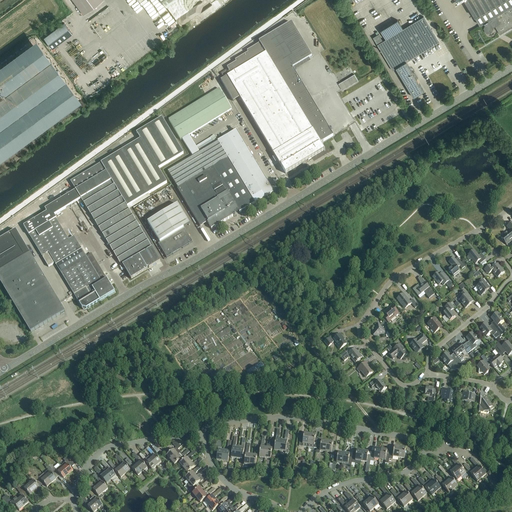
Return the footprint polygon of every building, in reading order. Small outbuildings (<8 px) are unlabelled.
[(72,0),(83,15),(102,0),(72,0)] [(511,0),(456,0),(458,2),(461,0),(464,0),(474,16),(475,16),(480,25),(483,23),(485,26),(484,27),(483,29),(486,33),(491,33),(493,28),(495,27),(500,34),(511,27),(511,0)] [(176,19),(193,8),(189,2),(181,7),(178,3),(176,4),(175,2),(167,7),(176,19)] [(439,43),(423,17),(403,29),(398,20),(380,31),(386,40),(377,45),(380,50),(380,51),(381,50),(393,70),(396,68),(414,97),(424,91),(407,62),(439,43)] [(64,23),(43,38),(52,49),(72,34),(64,23)] [(274,154),(273,154),(281,167),(286,174),(302,164),(303,166),(307,166),(307,161),(324,150),(322,147),(323,142),(333,136),(292,68),(308,59),(309,60),(313,57),(309,51),(309,52),(291,23),(259,42),(260,44),(247,52),(248,53),(235,61),(236,63),(227,68),(228,70),(221,74),(224,79),(227,77),(270,148),(269,148),(271,152),(272,151),(274,154)] [(0,160),(81,100),(37,40),(0,67),(0,160)] [(338,84),(342,90),(358,81),(354,75),(338,84)] [(193,156),(168,171),(178,189),(200,227),(207,222),(211,229),(233,216),(235,217),(236,214),(235,213),(239,211),(240,213),(261,200),(274,192),(236,130),(218,141),(199,152),(189,136),(232,109),(220,89),(169,120),(181,140),(182,140),(193,156)] [(75,191),(71,193),(77,202),(81,199),(81,200),(121,266),(119,267),(121,270),(123,270),(125,269),(131,279),(160,262),(139,226),(137,224),(134,218),(135,217),(131,210),(130,211),(127,207),(167,183),(158,169),(182,153),(162,118),(136,133),(140,140),(70,182),(75,190),(75,191)] [(77,202),(71,193),(45,209),(47,212),(23,226),(29,235),(42,256),(43,256),(44,257),(43,257),(48,267),(54,264),(48,254),(47,255),(46,254),(48,252),(82,309),(83,308),(86,309),(115,292),(107,279),(91,254),(86,257),(74,237),(69,240),(56,219),(54,215),(77,202)] [(148,223),(160,243),(158,244),(167,258),(192,243),(184,229),(190,225),(178,205),(148,223)] [(511,222),(507,227),(510,231),(501,238),(507,245),(511,240),(511,222)] [(39,282),(45,279),(16,230),(0,239),(0,281),(31,332),(65,312),(48,283),(42,287),(39,282)] [(467,259),(469,261),(470,261),(472,260),(475,264),(478,262),(480,264),(486,260),(481,254),(478,256),(474,251),(469,256),(467,257),(467,259)] [(448,270),(453,277),(460,271),(458,268),(460,267),(462,269),(465,267),(461,263),(459,264),(454,258),(448,262),(452,267),(448,270)] [(488,275),(493,271),(498,278),(504,273),(498,265),(493,268),(490,265),(484,270),(488,275)] [(433,277),(439,285),(441,283),(443,286),(446,284),(450,289),(454,286),(443,273),(441,275),(439,273),(433,277)] [(479,285),(476,287),(479,290),(477,291),(481,296),(486,292),(485,292),(490,288),(483,280),(478,283),(479,285)] [(422,285),(421,286),(420,287),(418,285),(413,290),(418,297),(424,292),(429,299),(434,295),(423,281),(421,283),(422,285)] [(461,295),(463,297),(459,300),(466,308),(474,302),(465,291),(461,295)] [(397,299),(405,309),(411,304),(415,308),(418,306),(413,300),(410,302),(404,294),(397,299)] [(447,310),(443,313),(450,321),(455,317),(451,311),(454,309),(449,304),(445,307),(447,310)] [(386,316),(384,317),(388,323),(391,321),(392,323),(397,319),(396,318),(399,315),(392,306),(388,309),(389,310),(387,311),(384,313),(386,316)] [(497,313),(491,318),(495,323),(492,326),(493,327),(501,336),(505,333),(503,332),(505,330),(500,324),(504,321),(501,318),(502,317),(500,316),(497,313)] [(427,324),(431,329),(430,330),(433,334),(439,330),(438,329),(439,328),(438,327),(441,325),(435,318),(427,324)] [(501,336),(493,327),(490,329),(486,323),(480,328),(483,332),(483,334),(484,333),(486,337),(490,333),(495,340),(497,339),(498,340),(502,337),(501,336)] [(373,332),(377,337),(390,335),(385,330),(388,328),(386,325),(383,327),(382,325),(375,326),(373,332)] [(470,343),(468,345),(472,351),(477,347),(475,344),(479,341),(476,338),(477,337),(475,336),(472,333),(466,338),(470,343)] [(344,341),(345,340),(340,334),(335,339),(332,336),(324,342),(328,347),(332,345),(331,344),(335,341),(338,345),(337,346),(340,350),(347,344),(344,341)] [(410,345),(417,353),(423,348),(421,345),(427,340),(423,335),(417,340),(410,345)] [(501,347),(509,356),(510,354),(511,354),(511,346),(508,341),(501,347)] [(389,354),(393,360),(396,357),(396,356),(398,356),(401,360),(404,357),(407,355),(402,349),(403,348),(400,344),(393,350),(393,351),(389,354)] [(452,351),(454,354),(457,357),(460,354),(462,354),(462,353),(465,351),(468,354),(472,351),(468,345),(466,344),(462,347),(460,344),(452,351)] [(340,357),(344,362),(349,358),(349,359),(351,358),(355,363),(362,358),(359,354),(358,354),(354,350),(348,354),(347,352),(340,357)] [(457,357),(454,354),(450,357),(447,353),(441,358),(444,361),(444,363),(445,363),(447,366),(448,366),(450,369),(455,370),(461,371),(462,364),(457,357)] [(491,364),(489,362),(484,355),(481,358),(483,361),(477,366),(479,369),(479,374),(483,374),(484,376),(491,370),(488,367),(491,364)] [(498,355),(489,362),(491,364),(494,369),(498,366),(499,368),(502,365),(501,364),(504,362),(498,355)] [(357,369),(359,373),(361,372),(366,378),(372,373),(367,367),(368,365),(366,362),(357,369)] [(372,389),(384,392),(384,390),(387,388),(380,380),(378,382),(376,380),(370,385),(372,387),(372,389)] [(428,400),(429,402),(434,403),(435,395),(432,394),(433,388),(427,387),(425,397),(429,397),(429,400),(428,400)] [(452,398),(453,391),(442,390),(441,396),(442,397),(442,400),(447,400),(447,402),(452,403),(453,398),(452,398)] [(461,396),(462,398),(462,401),(465,402),(467,405),(471,403),(474,403),(476,395),(467,394),(466,392),(465,393),(463,393),(463,395),(461,396)] [(480,405),(479,406),(480,407),(479,412),(483,413),(484,412),(485,412),(487,414),(489,412),(491,413),(490,411),(494,408),(487,397),(482,400),(481,399),(480,405)] [(289,450),(288,445),(287,443),(289,431),(286,431),(285,438),(284,441),(281,441),(280,451),(285,452),(285,453),(288,454),(289,450)] [(299,446),(308,448),(310,434),(304,434),(304,437),(300,436),(299,446)] [(308,448),(317,449),(318,443),(318,439),(315,438),(316,435),(310,434),(308,448)] [(239,446),(237,459),(242,460),(246,439),(243,438),(242,447),(239,446)] [(266,448),(265,458),(271,459),(272,449),(274,438),(271,438),(270,445),(267,445),(266,448)] [(216,461),(222,462),(224,451),(221,451),(222,440),(216,439),(215,447),(216,447),(216,449),(217,450),(218,450),(216,461)] [(320,451),(326,452),(327,442),(321,441),(321,444),(318,443),(317,449),(316,453),(320,454),(320,451)] [(166,456),(170,460),(180,452),(178,450),(183,445),(181,442),(172,444),(176,448),(166,456)] [(331,456),(334,456),(334,455),(336,446),(332,445),(333,442),(327,442),(326,452),(331,453),(331,456)] [(251,455),(250,466),(256,466),(259,445),(256,445),(254,455),(251,455)] [(390,449),(390,454),(389,459),(392,460),(393,457),(398,458),(400,448),(394,447),(394,450),(390,449)] [(406,448),(400,448),(398,458),(404,459),(404,462),(407,462),(409,452),(407,450),(406,450),(406,448)] [(372,451),(371,456),(370,461),(374,462),(374,459),(380,460),(381,449),(375,449),(375,452),(372,451)] [(387,450),(381,449),(380,460),(385,461),(385,463),(388,464),(389,459),(390,454),(387,453),(387,450)] [(180,452),(170,460),(174,465),(190,452),(188,450),(182,455),(180,452)] [(179,464),(183,469),(192,462),(193,461),(191,458),(196,453),(195,451),(179,464)] [(355,461),(361,462),(362,451),(357,451),(356,454),(353,453),(352,458),(351,468),(354,468),(355,464),(355,461)] [(370,461),(371,456),(368,455),(368,452),(362,451),(361,462),(367,463),(366,465),(367,465),(370,466),(370,461)] [(157,466),(151,459),(149,457),(146,459),(141,453),(139,455),(152,470),(157,466)] [(337,463),(342,464),(344,453),(338,453),(338,456),(334,455),(334,456),(333,465),(336,466),(337,463)] [(351,468),(352,458),(349,457),(350,454),(344,453),(342,464),(348,465),(347,467),(351,468)] [(122,465),(120,467),(125,474),(130,470),(117,455),(115,457),(122,465)] [(155,455),(151,459),(157,466),(161,462),(155,455)] [(457,467),(455,469),(462,477),(461,477),(463,480),(468,476),(466,474),(452,457),(450,459),(457,467)] [(65,462),(61,466),(69,475),(73,471),(69,467),(71,465),(72,467),(75,465),(71,461),(70,462),(66,458),(63,460),(65,462)] [(192,462),(183,469),(187,473),(202,460),(201,458),(197,461),(196,461),(193,464),(192,462)] [(143,472),(137,465),(135,464),(133,466),(127,459),(125,461),(138,476),(143,472)] [(477,468),(475,470),(482,479),(486,475),(472,459),(470,460),(477,468)] [(103,471),(105,473),(111,480),(116,476),(103,461),(101,463),(106,469),(103,471)] [(125,474),(120,467),(117,469),(110,461),(108,463),(121,478),(125,474)] [(141,461),(137,465),(143,472),(147,468),(141,461)] [(462,477),(455,469),(452,471),(446,463),(443,465),(457,481),(461,477),(462,477)] [(482,479),(475,470),(473,472),(466,464),(463,466),(477,482),(482,479)] [(185,478),(189,483),(196,477),(194,475),(197,472),(202,467),(200,465),(185,478)] [(48,470),(44,474),(46,477),(46,476),(52,484),(56,480),(56,479),(53,476),(55,474),(50,467),(49,466),(46,468),(48,470)] [(50,467),(55,474),(58,477),(61,475),(64,479),(69,475),(61,466),(57,469),(56,469),(54,468),(52,466),(50,467)] [(449,480),(447,482),(454,490),(458,486),(441,466),(438,468),(449,480)] [(105,473),(103,475),(96,467),(94,469),(107,484),(111,480),(105,473)] [(196,477),(189,483),(193,487),(200,481),(200,482),(201,482),(203,480),(203,479),(208,474),(206,472),(201,477),(199,474),(196,477)] [(430,480),(428,482),(436,492),(441,489),(427,472),(425,474),(430,480)] [(20,484),(18,486),(19,487),(24,494),(25,494),(27,492),(30,496),(39,488),(39,487),(37,485),(39,483),(35,478),(32,474),(30,476),(33,481),(26,487),(24,489),(22,486),(20,484)] [(37,476),(35,478),(39,483),(41,486),(44,484),(47,488),(52,484),(46,476),(46,477),(44,474),(39,478),(37,476)] [(95,474),(93,476),(99,483),(98,483),(100,484),(97,486),(103,493),(108,489),(95,474)] [(454,490),(447,482),(444,484),(438,476),(435,478),(449,494),(454,490)] [(418,488),(416,490),(422,498),(427,495),(413,478),(411,480),(418,488)] [(436,492),(428,482),(425,484),(420,478),(418,480),(432,496),(436,492)] [(103,493),(97,486),(95,488),(92,484),(88,480),(86,482),(99,497),(101,498),(105,495),(103,493)] [(422,498),(416,490),(413,492),(406,484),(404,486),(418,502),(422,498)] [(387,496),(384,498),(391,506),(396,503),(382,486),(380,488),(387,496)] [(20,498),(18,500),(24,507),(29,503),(25,499),(28,497),(25,494),(24,494),(19,487),(16,489),(20,493),(18,495),(20,498)] [(192,494),(196,498),(203,492),(199,488),(192,494)] [(203,492),(196,498),(200,503),(215,490),(214,488),(208,493),(206,490),(203,492)] [(205,502),(209,506),(216,500),(215,498),(217,496),(222,491),(220,489),(205,502)] [(90,500),(92,503),(98,510),(103,506),(90,490),(88,492),(93,498),(90,500)] [(408,504),(401,496),(399,493),(397,495),(392,490),(390,492),(397,500),(404,508),(408,504)] [(351,502),(349,504),(355,511),(356,511),(360,509),(346,492),(344,494),(351,502)] [(384,498),(383,497),(381,499),(375,492),(373,494),(380,502),(387,510),(391,506),(384,498)] [(413,500),(406,492),(401,496),(408,504),(413,500)] [(370,511),(374,509),(367,501),(365,503),(358,495),(356,496),(358,499),(369,511),(370,511)] [(370,499),(367,501),(374,509),(379,505),(370,495),(368,496),(370,499)] [(6,496),(2,499),(7,506),(9,504),(14,509),(16,507),(19,511),(24,507),(18,500),(16,498),(12,501),(14,503),(13,504),(6,496)] [(216,500),(209,506),(208,507),(211,511),(228,498),(226,496),(221,501),(219,503),(216,500)] [(233,497),(218,510),(220,511),(224,511),(232,506),(230,504),(235,499),(233,497)] [(355,511),(349,504),(347,502),(345,504),(340,498),(337,500),(347,511),(355,511)] [(92,503),(88,506),(92,511),(95,511),(98,510),(92,503)]
